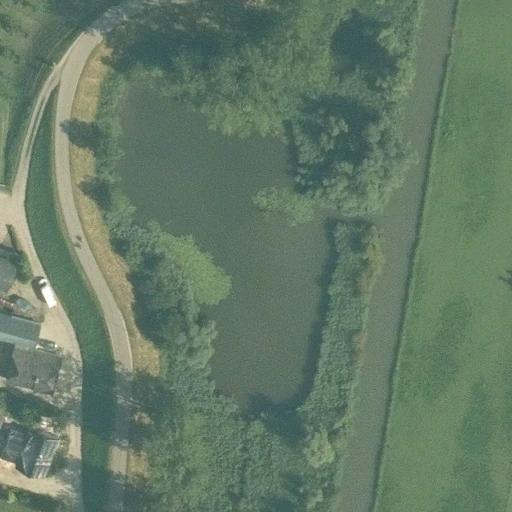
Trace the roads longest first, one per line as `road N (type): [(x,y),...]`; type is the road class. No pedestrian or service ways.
road 1 (residential): [(64,67),(36,107),(22,191),(30,259),(71,348),(80,511)]
road 2 (unclassified): [(110,511),(115,365),(104,303),(60,201),(54,161),(64,67)]
road 3 (unclassified): [(64,67),(84,27),(123,5),(159,0)]
